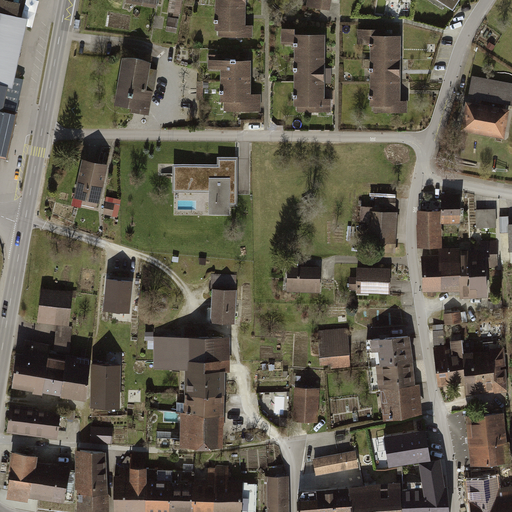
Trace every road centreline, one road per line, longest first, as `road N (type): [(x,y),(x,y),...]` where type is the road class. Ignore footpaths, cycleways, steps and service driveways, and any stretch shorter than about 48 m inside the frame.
road 1 (residential): [(418,176),(413,258),(455,511)]
road 2 (track): [(25,222),(165,268),(204,327),(232,330),(241,374)]
road 3 (residential): [(428,144),(410,137),(157,135)]
road 4 (residential): [(60,35),(169,52),(157,135)]
road 5 (residential): [(486,0),(463,41),(428,144)]
road 6 (secondary): [(25,222),(0,366)]
